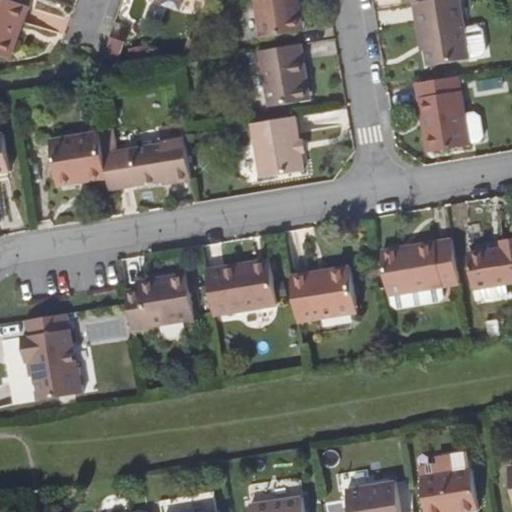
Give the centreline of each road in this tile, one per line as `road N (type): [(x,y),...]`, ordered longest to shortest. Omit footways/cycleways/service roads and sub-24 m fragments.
road 1 (residential): [(0,255),(374,192)]
road 2 (residential): [(374,192),(342,0)]
road 3 (residential): [(374,192),(511,170)]
